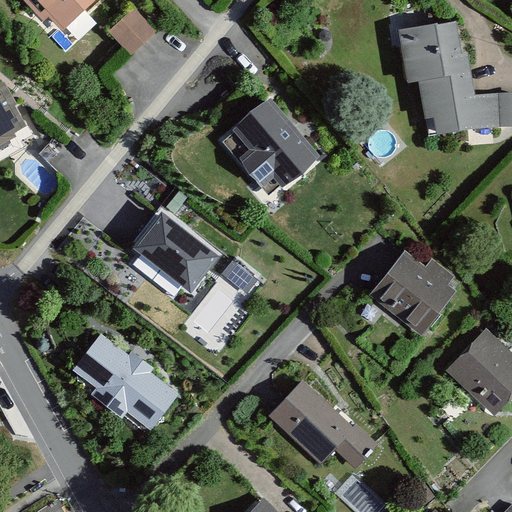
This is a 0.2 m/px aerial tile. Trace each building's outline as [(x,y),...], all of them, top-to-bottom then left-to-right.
[(97,0),(32,0),(63,33),(97,0)] [(157,32),(134,9),(108,33),(131,57),(157,32)] [(459,25),(399,37),(410,89),(416,87),(468,78),(459,25)] [(473,104),(468,78),(416,87),(426,148),(511,133),(511,110),(510,98),(473,104)] [(0,150),(28,134),(1,91),(0,92),(0,150)] [(270,103),(219,147),(270,205),(321,161),(270,103)] [(220,259),(162,213),(133,250),(192,295),(220,259)] [(405,257),(371,303),(425,343),(458,299),(449,292),(456,283),(433,266),(427,273),(405,257)] [(222,275),(247,294),(258,281),(233,262),(222,275)] [(180,395),(102,334),(73,372),(151,432),(180,395)] [(511,358),(487,336),(445,381),(494,427),(511,408),(511,358)] [(265,426),(322,476),(337,459),(354,474),(375,450),(302,385),(265,426)] [(275,511),(263,499),(249,511),(275,511)]
